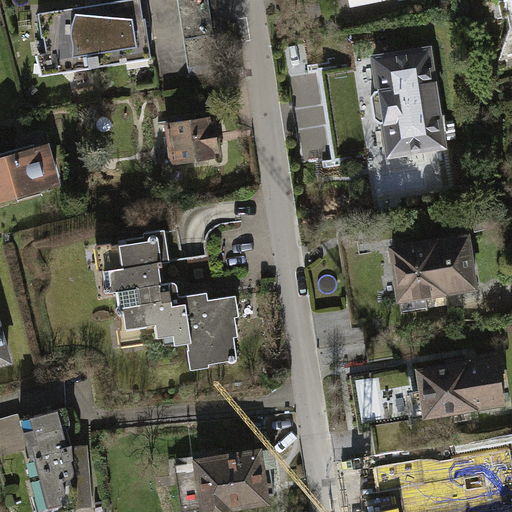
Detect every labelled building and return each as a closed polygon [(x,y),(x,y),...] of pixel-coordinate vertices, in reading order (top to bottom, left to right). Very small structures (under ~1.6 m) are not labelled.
[(143,0),(121,0),(39,14),(47,52),(38,56),(42,74),(154,56),(143,0)] [(430,45),(367,56),(380,139),(382,151),(384,163),(414,158),(412,146),(446,140),(430,45)] [(215,115),(173,123),(181,166),(222,159),(215,115)] [(53,144),(0,159),(0,206),(66,188),(53,144)] [(118,330),(123,344),(158,341),(167,340),(174,339),(175,348),(189,346),(193,372),(211,369),(211,364),(238,359),(234,336),(238,336),(234,317),(241,316),(238,296),(210,301),(209,292),(188,295),(185,279),(164,282),(162,265),(173,263),(167,229),(125,236),(127,245),(120,245),(96,247),(103,294),(109,293),(116,293),(126,328),(118,330)] [(474,241),(389,251),(394,289),(395,297),(396,310),(443,304),(442,293),(479,288),(474,241)] [(0,313),(0,366),(14,363),(0,313)] [(504,358),(417,368),(423,422),(509,412),(504,358)] [(31,413),(0,419),(0,455),(27,450),(40,511),(93,511),(89,444),(73,447),(69,429),(73,424),(67,408),(32,418),(31,413)] [(265,448),(194,459),(201,511),(237,511),(272,506),(265,448)] [(438,466),(439,511),(495,511),(494,463),(438,466)]
